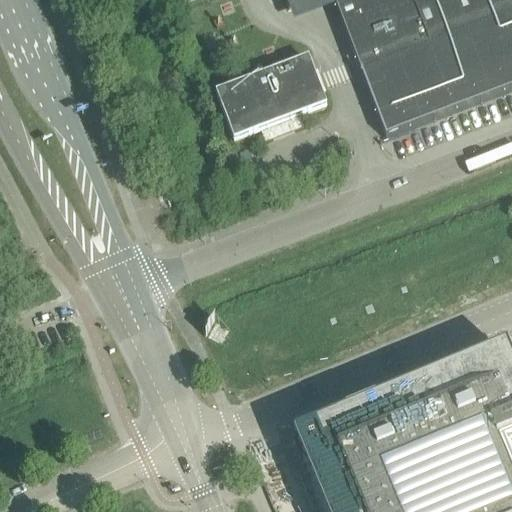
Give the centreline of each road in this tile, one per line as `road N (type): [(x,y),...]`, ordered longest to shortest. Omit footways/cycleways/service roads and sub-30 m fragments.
road 1 (unclassified): [(126,297),(511,145)]
road 2 (unclassified): [(184,445),(511,313)]
road 3 (tertiary): [(126,297),(110,225),(17,0)]
road 4 (tertiary): [(0,117),(70,240),(126,297)]
road 5 (unclassified): [(25,511),(184,445)]
road 6 (tertiary): [(126,297),(184,445)]
road 7 (unclassified): [(126,297),(0,339)]
